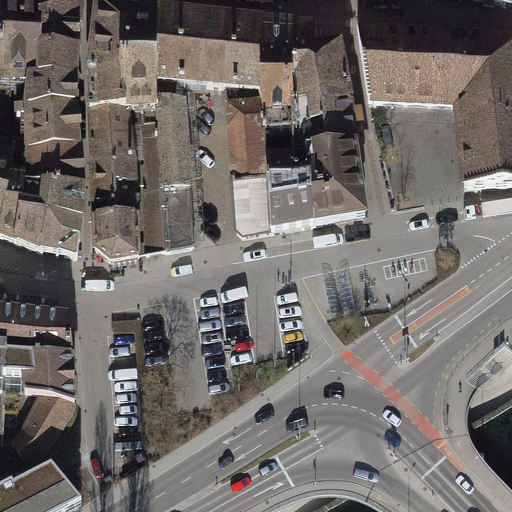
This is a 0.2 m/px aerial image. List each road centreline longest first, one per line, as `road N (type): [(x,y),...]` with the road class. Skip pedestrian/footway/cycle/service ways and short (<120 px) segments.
road 1 (residential): [(511,247),(463,230),(88,291)]
road 2 (primary): [(174,511),(352,408)]
road 3 (secondary): [(352,408),(511,283)]
road 4 (residential): [(104,482),(88,291)]
road 5 (primary): [(352,408),(454,511)]
